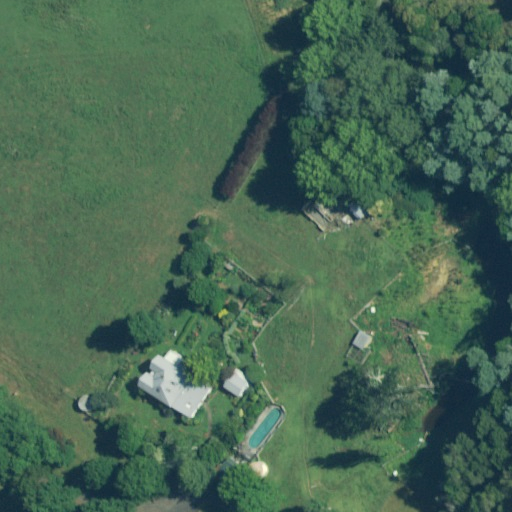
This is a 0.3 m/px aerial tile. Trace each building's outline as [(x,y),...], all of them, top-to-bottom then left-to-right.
[(377,337),(367,330),(359,341),(369,348),(377,337)] [(188,357),(175,349),(171,356),(166,353),(146,385),(196,416),(217,381),(185,361),(188,357)] [(256,377),(241,367),(230,386),(245,395),(256,377)] [(252,467),(235,457),(219,481),(236,492),(252,467)] [(271,473),(271,470),(271,467),(270,464),(268,462),(265,461),(262,460),(259,460),(256,462),(254,464),(253,466),(252,469),(252,472),(254,475),(256,477),(258,478),(261,479),(264,479),(267,478),(269,475),(271,473)]
